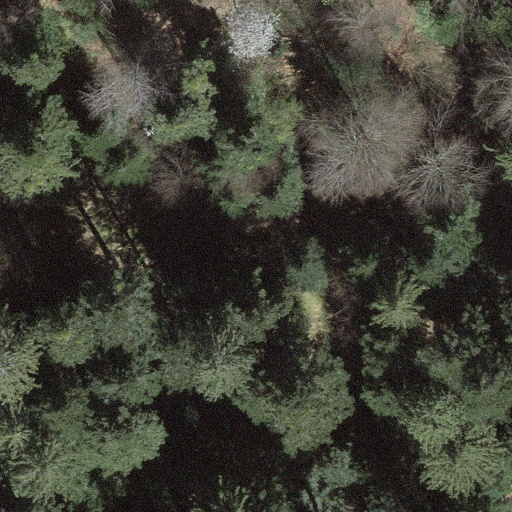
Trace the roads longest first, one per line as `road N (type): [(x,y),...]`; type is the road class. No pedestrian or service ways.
road 1 (track): [(0,200),(137,235),(197,226),(260,203),(392,127),(447,82),(511,10)]
road 2 (track): [(0,67),(61,75),(114,69),(165,45),(215,0)]
